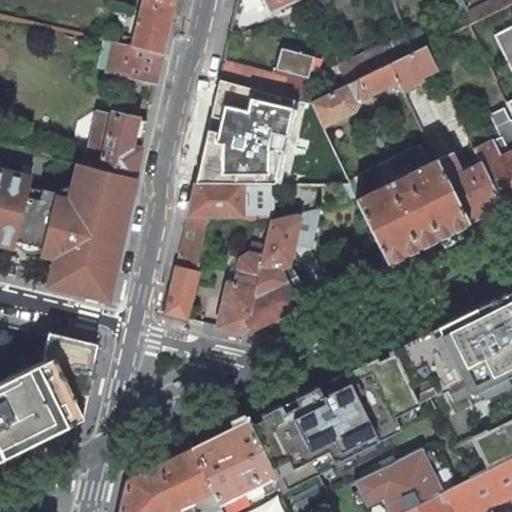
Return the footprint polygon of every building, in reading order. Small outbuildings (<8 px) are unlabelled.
[(142,0),(132,46),(162,53),(170,21),(174,0),(142,0)] [(511,0),(489,0),(467,11),(472,22),(511,2),(511,0)] [(511,113),(511,25),(494,35),(511,70),(511,99),(506,102),(511,113)] [(420,28),(406,33),(413,52),(424,46),(427,44),(420,28)] [(106,72),(155,83),(162,53),(132,46),(113,41),(106,72)] [(382,46),(340,67),(346,85),(389,63),(390,63),(382,46)] [(400,85),(436,68),(424,46),(413,52),(390,63),(389,63),(397,80),(400,85)] [(275,67),(273,76),(222,62),(219,77),(304,100),(308,85),(306,84),(313,56),(280,48),(275,67)] [(357,101),(397,80),(389,63),(346,85),(338,89),(311,102),(323,126),(354,110),(358,103),(357,101)] [(304,100),(219,77),(194,183),(274,183),(282,183),(284,172),(291,173),(295,154),(306,156),(310,141),(299,138),(305,109),(309,109),(311,102),(304,100)] [(501,137),(475,150),(480,162),(502,205),(511,199),(511,126),(509,121),(503,108),(490,114),(501,137)] [(135,175),(147,121),(113,113),(98,110),(92,131),(91,137),(85,163),(135,175)] [(451,152),(436,159),(468,222),(502,205),(480,162),(461,171),(451,152)] [(388,183),(357,198),(355,199),(388,262),(468,222),(436,159),(404,175),(395,155),(378,163),(388,183)] [(115,261),(121,236),(116,235),(120,213),(126,214),(135,175),(85,163),(77,161),(68,199),(39,192),(38,198),(29,196),(27,203),(18,241),(41,247),(40,253),(53,256),(54,263),(53,265),(49,284),(107,298),(115,261)] [(0,233),(16,237),(15,241),(18,241),(27,203),(29,196),(27,196),(31,177),(0,170),(0,233)] [(363,172),(348,179),(350,183),(354,191),(369,184),(363,172)] [(269,221),(274,183),(194,183),(187,214),(210,214),(227,215),(242,215),(242,220),(269,221)] [(185,318),(204,240),(204,237),(210,214),(187,214),(176,265),(165,313),(185,318)] [(262,254),(245,333),(299,306),(309,301),(296,276),(288,264),(299,219),(296,214),(269,221),(264,242),(262,254)] [(227,281),(216,326),(245,333),(262,254),(249,252),(240,258),(234,283),(227,281)] [(429,397),(444,389),(447,393),(448,392),(464,384),(468,393),(511,371),(511,288),(475,307),(354,366),(387,433),(399,428),(393,415),(429,397)] [(0,453),(1,453),(4,452),(1,447),(76,408),(79,393),(85,394),(90,374),(83,373),(86,360),(93,361),(96,347),(47,335),(43,351),(44,351),(42,360),(0,381),(0,453)] [(385,434),(387,433),(354,366),(246,420),(272,470),(326,446),(331,458),(385,434)] [(511,419),(497,427),(473,439),(488,469),(511,457),(511,419)] [(213,490),(216,496),(240,485),(245,496),(278,480),(272,470),(246,420),(192,447),(213,490)] [(194,499),(213,490),(192,447),(127,479),(119,511),(166,511),(176,508),(194,499)] [(361,479),(355,482),(367,506),(382,499),(388,511),(402,511),(440,493),(443,492),(421,449),(399,460),(361,479)] [(480,511),(497,504),(511,497),(511,457),(488,469),(471,478),(443,492),(440,493),(449,511),(480,511)] [(223,511),(221,506),(216,496),(213,490),(194,499),(200,511),(223,511)] [(402,511),(449,511),(440,493),(402,511)] [(281,511),(277,499),(238,511),(281,511)]
